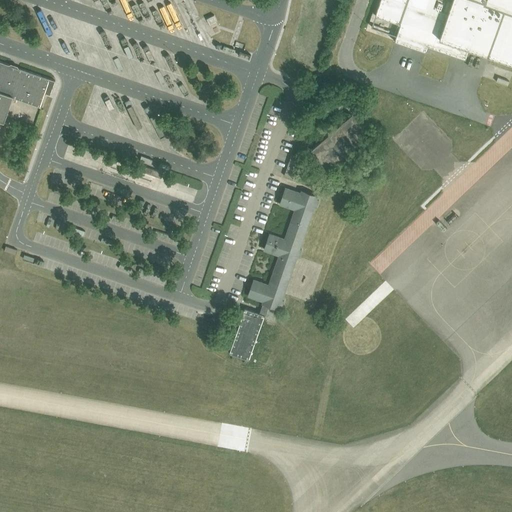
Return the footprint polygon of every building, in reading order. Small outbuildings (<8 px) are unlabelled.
[(511,0),(380,0),(375,15),(400,24),(397,34),(393,33),(393,34),(396,35),(394,41),(395,41),(405,13),(419,18),(410,46),(426,52),(428,46),(465,59),(469,47),(511,62),(511,0)] [(214,15),(206,19),(210,25),(217,21),(214,15)] [(0,119),(4,121),(13,97),(41,107),(46,93),(50,94),(55,80),(19,68),(16,70),(10,68),(9,64),(0,61),(0,119)] [(309,152),(308,152),(326,173),(370,136),(352,114),(351,115),(349,113),(347,115),(349,117),(312,149),(310,147),(307,150),(309,152)] [(284,175),(293,179),(301,158),(291,154),(284,175)] [(163,172),(142,165),(140,171),(161,178),(163,172)] [(317,199),(317,196),(302,190),(301,193),(285,188),(280,203),(295,209),(285,239),(270,234),(264,249),(279,255),(269,285),(254,279),(248,295),(263,300),(263,303),(269,305),(278,308),(279,305),(282,306),(284,300),(282,299),(297,256),(299,257),(301,249),(299,248),(314,205),(317,206),(319,200),(317,199)] [(247,359),(249,360),(265,314),(245,307),(229,353),(247,359)]
